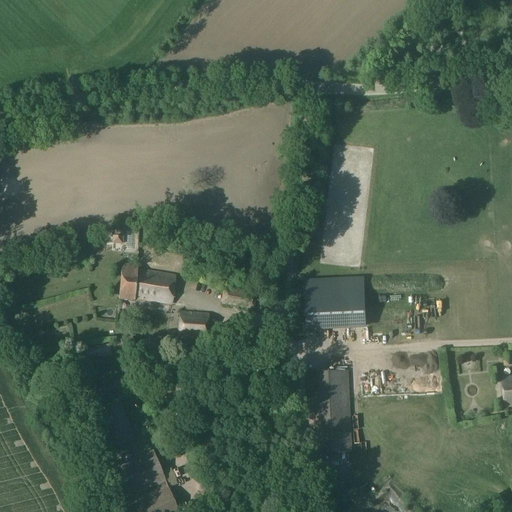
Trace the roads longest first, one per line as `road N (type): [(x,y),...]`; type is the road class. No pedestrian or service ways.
road 1 (unclassified): [(0,118),(126,90),(369,90),(511,71)]
road 2 (track): [(195,511),(172,396),(179,355),(281,322)]
